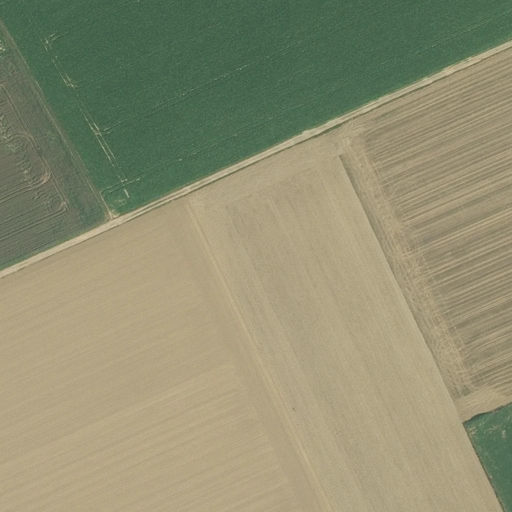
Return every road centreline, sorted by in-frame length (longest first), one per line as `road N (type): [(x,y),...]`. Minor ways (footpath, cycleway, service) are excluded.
road 1 (track): [(0,276),(511,44)]
road 2 (track): [(0,26),(113,224)]
